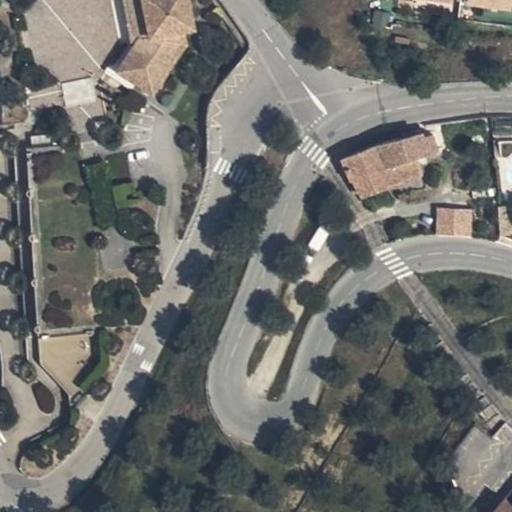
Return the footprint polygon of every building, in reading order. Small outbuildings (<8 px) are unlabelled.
[(121,0),(135,46),(120,68),(154,94),(188,45),(186,34),(197,28),(189,0),(121,0)] [(511,0),(465,0),(465,4),(511,13),(511,5),(511,0)] [(441,152),(432,127),(341,160),(363,199),(424,172),(419,160),(441,152)] [(34,147),(44,360),(75,396),(107,363),(99,143),(34,147)] [(511,196),(496,198),(499,228),(511,227),(511,196)] [(439,207),(439,232),(474,234),(474,209),(439,207)] [(511,511),(511,490),(510,489),(488,511),(511,511)]
